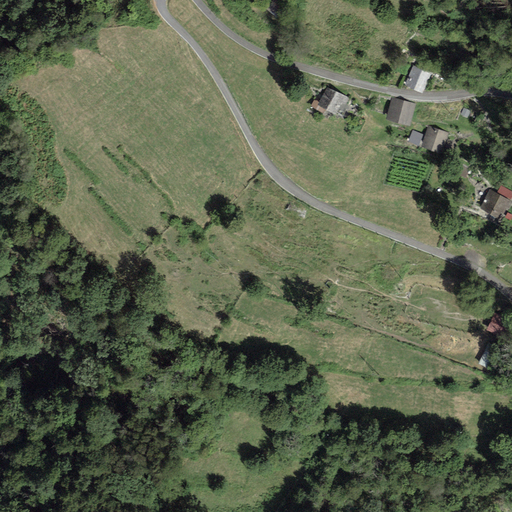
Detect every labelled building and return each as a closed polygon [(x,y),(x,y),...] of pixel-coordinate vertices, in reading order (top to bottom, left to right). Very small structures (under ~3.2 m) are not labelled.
[(431,74),(413,66),(404,86),(422,94),(431,74)] [(345,98),(328,90),(320,107),(338,115),(345,98)] [(403,101),(391,98),(386,120),(398,123),(403,101)] [(415,104),(403,101),(398,123),(410,126),(415,104)] [(449,134),(428,127),(421,147),(442,154),(449,134)] [(423,135),(412,130),(408,142),(419,146),(423,135)] [(511,191),(501,186),(497,194),(510,201),(511,196),(511,191)] [(497,194),(489,190),(479,210),(500,220),(506,208),(508,209),(511,201),(510,201),(497,194)] [(511,325),(511,323),(494,315),(486,330),(505,339),(511,325)]
